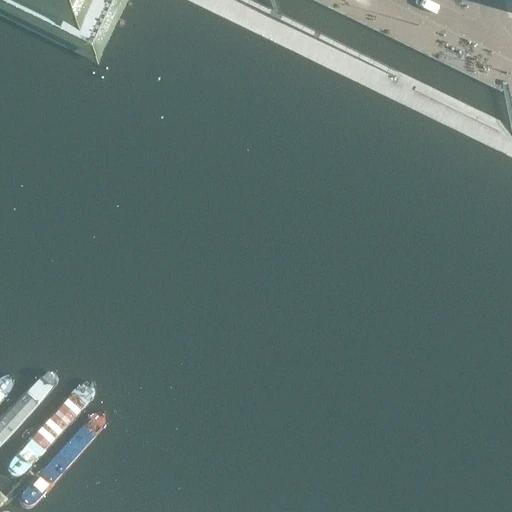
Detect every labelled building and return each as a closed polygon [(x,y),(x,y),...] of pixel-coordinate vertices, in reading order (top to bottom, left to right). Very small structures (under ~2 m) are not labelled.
[(0,0),(0,20),(95,67),(96,67),(97,67),(98,66),(129,0),(0,0)] [(511,0),(315,0),(469,75),(511,95),(511,0)] [(42,328),(0,372),(0,407),(59,344),(42,328)] [(65,349),(0,418),(0,453),(83,365),(65,349)] [(88,370),(0,464),(0,489),(5,494),(105,386),(88,370)] [(112,393),(12,501),(23,511),(33,511),(130,409),(112,393)]
